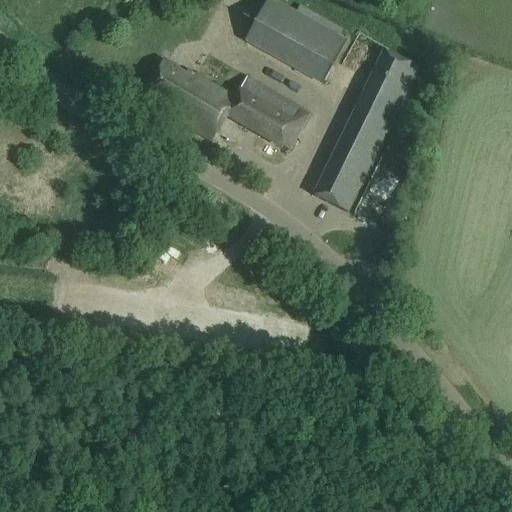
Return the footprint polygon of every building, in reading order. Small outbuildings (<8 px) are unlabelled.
[(272,0),(267,0),(243,43),(320,86),(345,41),(272,0)] [(352,113),(312,197),(347,214),(387,130),(417,67),(383,51),(352,113)] [(165,61),(145,94),(169,108),(166,113),(212,141),(226,117),(236,100),(189,71),(187,74),(165,61)] [(248,79),(236,100),(226,117),(289,152),(309,116),(248,79)] [(176,228),(174,237),(192,242),(194,234),(176,228)]
